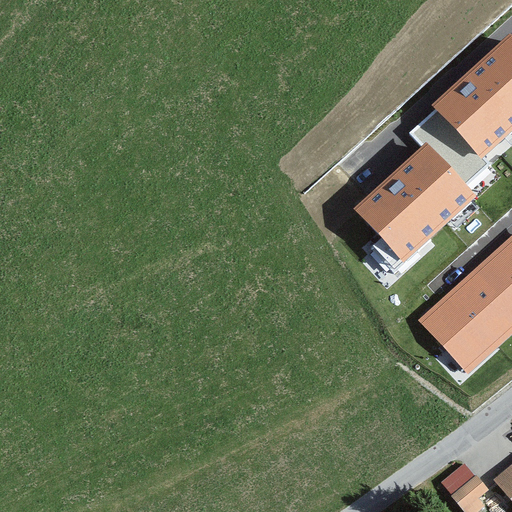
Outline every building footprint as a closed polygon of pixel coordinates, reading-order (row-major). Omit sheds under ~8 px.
[(511,38),(505,30),(424,104),(477,161),(511,129),(511,38)] [(420,140),(347,210),(399,264),(472,195),(420,140)] [(511,231),(417,319),(467,374),(511,332),(511,231)] [(465,462),(439,483),(461,511),(479,511),(485,508),(478,499),(488,491),(465,462)] [(511,464),(492,481),(511,505),(511,464)]
